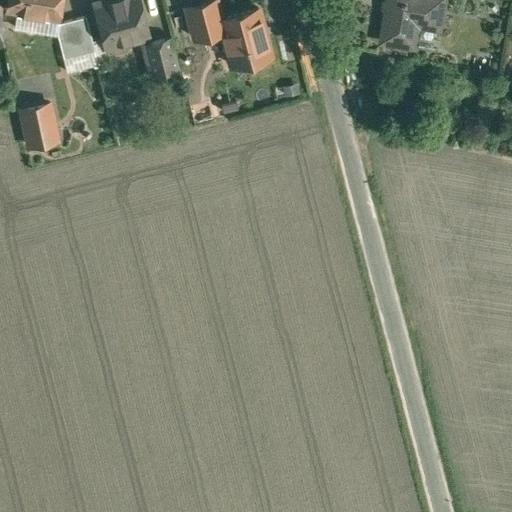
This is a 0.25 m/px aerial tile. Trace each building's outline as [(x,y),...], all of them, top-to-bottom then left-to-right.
[(61,0),(8,0),(7,9),(59,17),(61,0)] [(140,0),(101,0),(96,1),(107,45),(109,44),(116,48),(125,46),(129,39),(145,35),(146,35),(149,34),(140,0)] [(215,0),(197,0),(183,4),(191,36),(223,28),(215,0)] [(389,0),(383,40),(417,45),(420,23),(442,27),(446,0),(389,0)] [(260,5),(222,15),(226,32),(221,33),(230,66),(273,54),(260,5)] [(87,15),(57,23),(65,57),(96,49),(87,15)] [(173,36),(148,42),(146,35),(145,35),(147,43),(144,43),(153,78),(182,70),(173,36)] [(51,99),(18,107),(28,146),(60,138),(51,99)]
